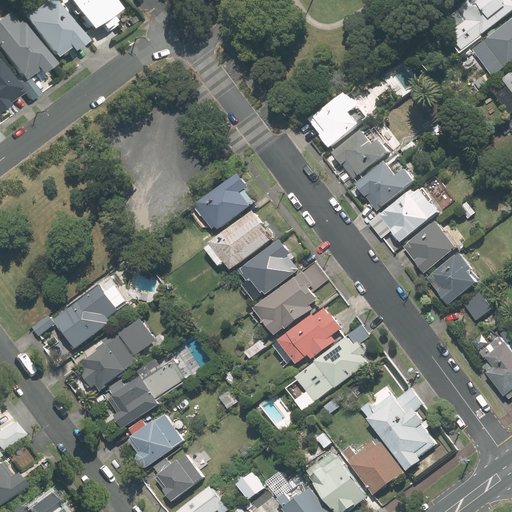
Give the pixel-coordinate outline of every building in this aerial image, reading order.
[(86,43),(55,0),(49,0),(36,10),(33,5),(22,13),(56,59),(69,49),(72,53),(86,43)] [(111,0),(71,0),(91,29),(99,24),(102,29),(115,20),(111,14),(118,9),(111,0)] [(472,0),(437,27),(455,52),(507,13),(499,2),(500,0),(472,0)] [(373,10),(330,41),(349,67),(392,36),(373,10)] [(54,63),(20,21),(17,23),(9,13),(0,20),(0,52),(23,81),(36,72),(39,75),(54,63)] [(511,20),(463,57),(480,80),(511,55),(511,20)] [(23,90),(0,60),(0,112),(11,104),(9,101),(23,90)] [(511,71),(500,81),(511,96),(511,71)] [(300,130),(316,150),(359,118),(343,97),(300,130)] [(325,158),(343,182),(381,153),(363,130),(325,158)] [(348,192),(365,215),(406,185),(388,162),(348,192)] [(246,174),(201,208),(216,229),(253,203),(248,197),(257,190),(246,174)] [(384,215),(404,241),(439,214),(420,189),(384,215)] [(478,214),(470,203),(461,208),(469,220),(478,214)] [(214,243),(234,269),(275,238),(268,228),(272,225),(259,209),(214,243)] [(408,247),(426,271),(459,246),(441,222),(408,247)] [(246,271),(264,295),(298,270),(289,258),(295,253),(286,241),(246,271)] [(429,282),(444,302),(482,274),(467,253),(429,282)] [(263,310),(279,331),(321,301),(305,279),(263,310)] [(105,285),(57,319),(80,351),(114,326),(110,320),(123,310),(105,285)] [(485,291),(467,304),(479,321),(497,308),(485,291)] [(286,340),(301,361),(345,328),(330,308),(286,340)] [(51,315),(36,327),(43,336),(58,324),(51,315)] [(145,323),(83,364),(101,391),(142,365),(136,356),(158,341),(145,323)] [(268,347),(256,332),(241,344),(253,359),(268,347)] [(496,336),(485,344),(493,355),(491,356),(501,369),(490,377),(507,398),(511,394),(511,345),(510,343),(504,347),(496,336)] [(299,377),(317,402),(371,364),(353,339),(299,377)] [(107,405),(125,429),(187,385),(172,365),(144,386),(140,381),(107,405)] [(234,390),(223,396),(232,411),(243,404),(234,390)] [(404,396),(373,419),(411,470),(442,447),(404,396)] [(166,415),(131,441),(153,469),(187,444),(166,415)] [(327,433),(320,438),(327,448),(335,443),(327,433)] [(380,437),(352,458),(379,494),(408,473),(380,437)] [(22,440),(5,452),(18,471),(35,459),(22,440)] [(338,452),(311,473),(341,511),(348,511),(371,495),(338,452)] [(189,453),(158,476),(173,496),(204,473),(189,453)] [(0,498),(18,485),(0,460),(0,498)] [(240,484),(253,502),(273,488),(261,470),(240,484)] [(333,511),(314,486),(286,507),(289,511),(333,511)] [(216,488),(183,511),(221,511),(230,506),(216,488)] [(26,510),(27,511),(60,511),(47,494),(26,510)]
